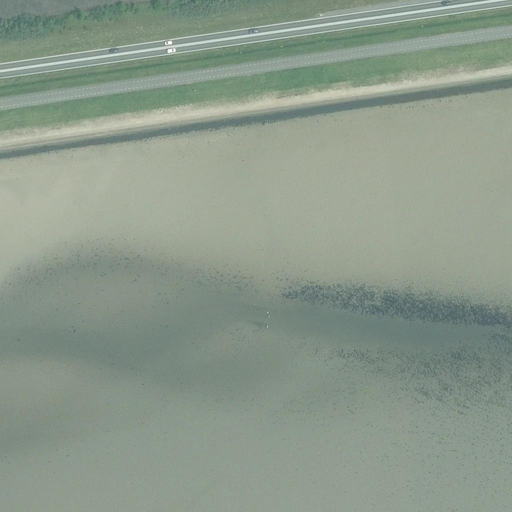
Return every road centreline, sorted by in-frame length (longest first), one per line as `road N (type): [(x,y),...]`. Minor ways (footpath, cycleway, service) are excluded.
road 1 (unclassified): [(0,104),(511,30)]
road 2 (trunk): [(0,72),(502,0)]
